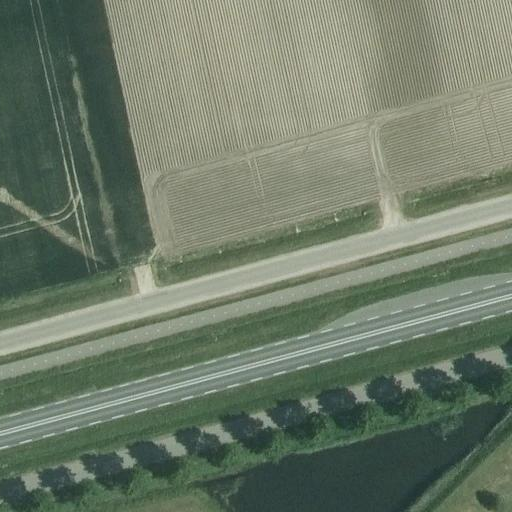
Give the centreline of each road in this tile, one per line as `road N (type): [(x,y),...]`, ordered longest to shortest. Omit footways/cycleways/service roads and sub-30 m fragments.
road 1 (unclassified): [(511,209),(0,347)]
road 2 (unclassified): [(0,493),(511,355)]
road 3 (primary): [(0,434),(511,296)]
